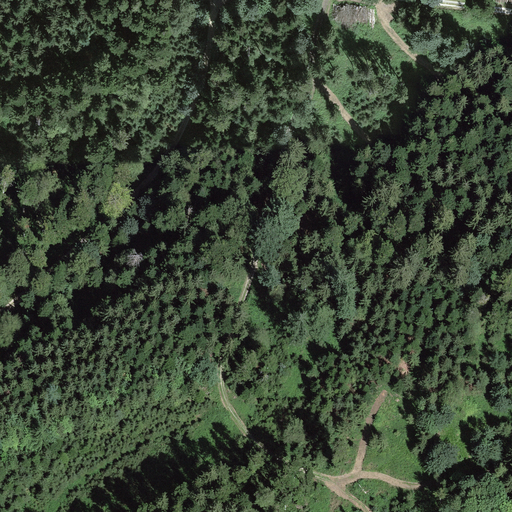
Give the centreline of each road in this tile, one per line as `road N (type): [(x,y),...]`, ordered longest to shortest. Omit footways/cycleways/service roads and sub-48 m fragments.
road 1 (track): [(374,511),(370,496),(330,459),(245,434),(218,400),(224,333),(324,0)]
road 2 (track): [(0,313),(153,174),(191,101),(212,0)]
